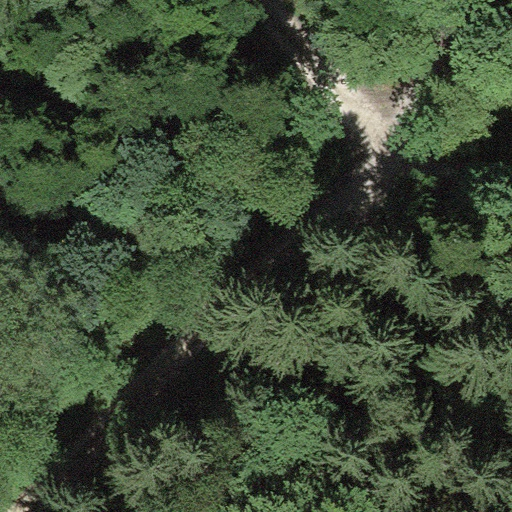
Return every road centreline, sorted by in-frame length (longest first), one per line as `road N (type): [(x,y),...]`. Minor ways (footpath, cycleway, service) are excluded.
road 1 (track): [(500,0),(408,115),(386,187),(365,193),(214,318),(25,511)]
road 2 (track): [(238,0),(386,187),(511,191)]
